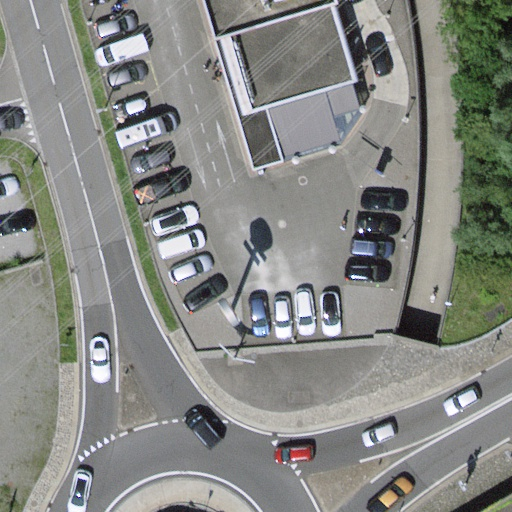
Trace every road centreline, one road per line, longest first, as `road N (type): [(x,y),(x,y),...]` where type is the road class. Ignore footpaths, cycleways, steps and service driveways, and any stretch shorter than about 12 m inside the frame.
road 1 (primary): [(30,0),(149,458)]
road 2 (trunk): [(310,511),(511,395)]
road 3 (primary): [(285,511),(248,473),(217,459),(149,458)]
